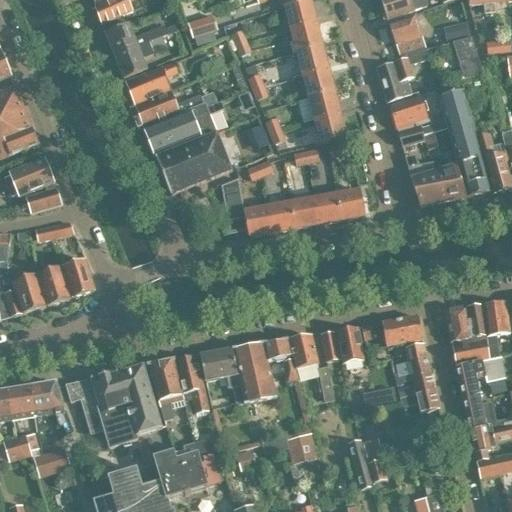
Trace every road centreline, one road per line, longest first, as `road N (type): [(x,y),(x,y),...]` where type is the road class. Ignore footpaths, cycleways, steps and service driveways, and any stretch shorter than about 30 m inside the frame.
road 1 (residential): [(112,329),(154,339),(224,333),(424,298)]
road 2 (residential): [(178,256),(75,0)]
road 3 (residential): [(406,227),(347,0)]
road 4 (residential): [(178,256),(406,227)]
road 5 (residential): [(472,511),(424,298)]
road 6 (residential): [(71,209),(0,28)]
